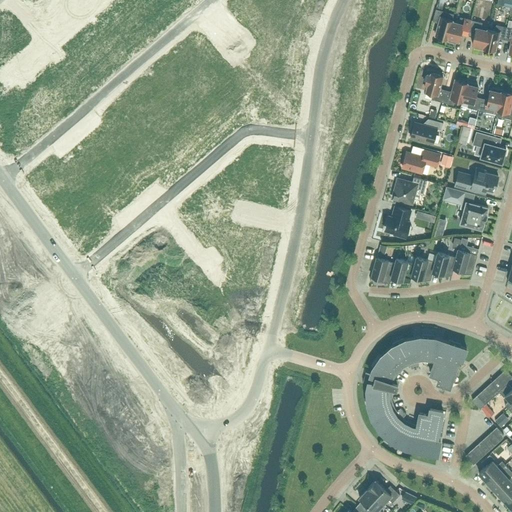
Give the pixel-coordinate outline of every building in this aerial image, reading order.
[(451,20),(452,19),(451,19),(453,13),(435,8),(432,20),(438,21),(435,34),(446,37),(451,20)] [(458,22),(451,20),(446,37),(445,39),(455,42),(456,39),(458,40),(461,29),(467,31),(470,19),(459,16),(458,22)] [(487,30),(486,29),(480,28),(481,22),(470,19),(467,31),(474,32),(472,43),(473,44),(473,46),(483,49),(483,47),(487,30)] [(504,38),(506,27),(495,24),(494,30),(487,28),(486,29),(487,30),(483,47),(495,50),(498,37),(504,38)] [(441,101),(445,90),(439,88),(442,75),(430,72),(430,74),(427,73),(424,83),(427,84),(425,90),(432,92),(431,98),(441,101)] [(461,100),(467,80),(466,79),(466,81),(455,78),(451,91),(445,90),(441,101),(453,104),(454,98),(461,100)] [(467,80),(461,100),(462,99),(468,101),(467,106),(478,109),(481,98),(475,96),(478,86),(476,85),(476,82),(467,80)] [(481,98),(478,109),(496,114),(497,109),(502,88),(492,86),(491,89),(489,88),(487,99),(481,98)] [(511,118),(511,106),(510,106),(511,96),(511,92),(502,90),(502,88),(497,109),(504,110),(502,116),(511,118)] [(427,125),(414,121),(414,123),(412,124),(411,127),(412,128),(410,136),(432,142),(436,128),(441,129),(443,122),(429,118),(427,125)] [(503,137),(504,131),(495,128),(493,134),(503,137)] [(505,149),(505,147),(492,144),(492,143),(490,142),(492,135),(476,131),(472,143),(483,146),(480,156),(501,162),(503,155),(505,154),(506,151),(505,149)] [(406,151),(402,166),(422,171),(424,164),(426,163),(436,165),(439,153),(424,149),(422,156),(406,151)] [(485,169),(476,167),(473,175),(458,171),(454,184),(475,190),(476,184),(493,189),(494,185),(495,185),(497,175),(484,171),(485,169)] [(411,182),(398,179),(393,196),(411,201),(413,191),(423,194),(427,179),(413,176),(411,182)] [(481,227),(487,206),(471,202),(474,192),(446,184),(442,198),(461,203),(460,207),(464,208),(460,222),(481,227)] [(388,215),(384,229),(397,233),(397,235),(405,237),(406,232),(408,232),(410,231),(411,226),(410,224),(409,224),(409,221),(407,220),(410,209),(398,206),(395,217),(391,216),(388,215)] [(439,218),(434,236),(442,235),(446,220),(439,218)] [(467,239),(466,246),(477,247),(478,240),(467,239)] [(451,274),(458,248),(455,256),(437,251),(430,279),(432,270),(442,273),(442,275),(440,276),(451,274)] [(458,248),(451,274),(453,268),(463,270),(462,272),(460,272),(460,273),(471,273),(477,253),(458,248)] [(430,279),(437,251),(434,260),(416,255),(409,282),(409,281),(411,275),(421,277),(421,280),(418,280),(419,281),(430,279)] [(396,257),(389,282),(390,282),(391,276),(401,279),(400,281),(398,281),(398,282),(409,282),(416,255),(414,262),(396,257)] [(389,282),(396,257),(395,262),(376,256),(370,280),(371,276),(381,279),(381,281),(379,281),(389,282)] [(439,376),(437,382),(449,386),(458,362),(456,361),(457,358),(461,360),(466,347),(435,336),(420,335),(405,338),(392,345),(381,354),(372,367),(370,373),(367,372),(365,381),(368,381),(366,388),(367,403),(372,417),(380,430),(391,439),(405,446),(437,453),(440,440),(435,439),(436,436),(437,436),(443,410),(429,408),(428,414),(419,412),(416,425),(412,424),(405,420),(402,417),(405,413),(400,407),(395,410),(393,407),(392,403),(391,399),(390,389),(388,389),(389,386),(396,387),(397,383),(391,381),(392,377),(393,378),(398,370),(405,364),(409,363),(411,368),(418,365),(417,360),(421,359),(430,359),(434,361),(430,373),(439,376)] [(505,368),(500,373),(508,382),(511,378),(511,375),(505,368)] [(500,373),(495,377),(503,386),(507,382),(508,382),(500,373)] [(495,377),(491,381),(498,390),(503,386),(495,377)] [(491,381),(486,386),(494,394),(498,390),(491,381)] [(508,407),(511,403),(511,386),(511,387),(507,382),(503,386),(498,390),(503,396),(505,394),(509,399),(504,404),(508,407)] [(486,386),(481,390),(489,399),(494,394),(486,386)] [(481,390),(476,394),(485,403),(489,399),(481,390)] [(485,403),(476,394),(472,399),(471,399),(480,408),(480,407),(485,403)] [(502,412),(494,419),(500,426),(509,418),(502,412)] [(496,426),(491,430),(499,439),(503,436),(503,433),(496,426)] [(491,430),(486,435),(494,444),(499,439),(491,430)] [(486,435),(481,440),(489,449),(494,444),(486,435)] [(481,440),(465,454),(473,463),(489,449),(481,440)] [(478,471),(486,481),(505,464),(501,460),(496,464),(492,460),(494,458),(489,453),(480,461),(484,466),(478,471)] [(505,464),(486,481),(495,489),(508,477),(504,472),(509,468),(505,464)] [(511,481),(508,477),(495,489),(503,498),(511,489),(511,481)] [(375,479),(367,488),(383,502),(387,498),(392,502),(399,494),(390,484),(386,489),(375,479)] [(378,507),(383,502),(367,488),(359,496),(369,506),(365,511),(366,511),(381,511),(382,511),(378,507)] [(511,507),(511,505),(511,489),(503,498),(511,507)] [(416,497),(405,491),(401,498),(410,503),(416,497)]
